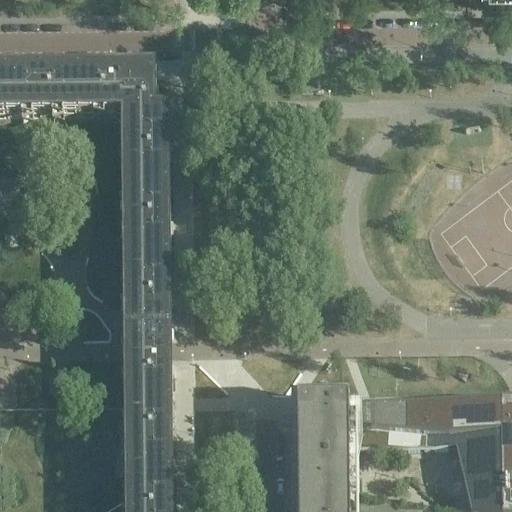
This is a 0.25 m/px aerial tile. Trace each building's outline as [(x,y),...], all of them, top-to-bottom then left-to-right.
[(154,124),(153,85),(153,80),(122,81),(122,79),(110,79),(110,81),(80,81),(80,125),(127,125),(154,125),(154,124)] [(80,125),(80,81),(50,81),(50,80),(38,80),(38,82),(8,82),(9,126),(80,125)] [(0,126),(9,126),(8,82),(0,81),(0,126)] [(313,81),(300,81),(300,95),(323,95),(323,81),(313,81)] [(172,167),(172,155),(171,155),(170,123),(154,124),(154,125),(127,125),(128,197),(171,197),(171,167),(172,167)] [(173,239),(173,227),(171,227),(171,197),(128,197),(129,269),(172,269),(172,239),(173,239)] [(175,372),(173,372),(173,363),(172,311),(174,311),(174,298),(172,298),(172,269),(129,269),(130,363),(130,387),(130,413),(130,414),(173,414),(173,379),(175,379),(175,372)] [(511,511),(511,409),(511,410),(505,410),(505,409),(359,411),(359,456),(459,455),(470,511),(425,511),(360,501),(359,511),(511,511)] [(359,511),(360,501),(359,456),(359,411),(339,411),(333,411),(294,411),(294,511),(359,511)] [(176,456),(176,444),(173,444),(173,414),(130,414),(131,486),(174,486),(173,456),(176,456)] [(174,511),(174,486),(131,486),(131,511),(174,511)]
